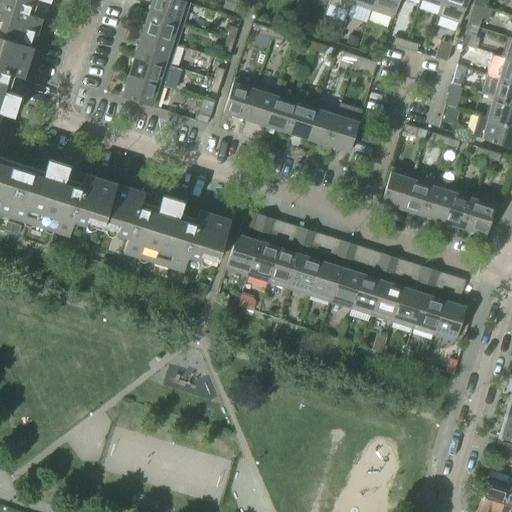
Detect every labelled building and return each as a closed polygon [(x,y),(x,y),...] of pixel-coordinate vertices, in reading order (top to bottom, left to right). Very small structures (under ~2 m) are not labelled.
[(87,220),(101,224),(116,229),(115,234),(127,238),(123,252),(154,262),(155,257),(169,261),(168,267),(182,271),(187,257),(200,261),(201,256),(217,261),(230,220),(199,210),(194,225),(177,219),(183,202),(162,195),(161,199),(144,194),(144,193),(85,174),(84,175),(67,170),(69,166),(48,159),(42,176),(0,162),(0,112),(13,117),(20,96),(16,95),(21,78),(22,78),(41,18),(40,18),(45,1),(49,2),(49,0),(0,0),(0,213),(68,235),(72,220),(85,224),(87,220)] [(178,0),(151,0),(147,15),(182,26),(189,3),(178,0)] [(224,0),(223,8),(222,8),(238,13),(242,0),(224,0)] [(329,0),(328,4),(348,11),(350,4),(351,4),(352,0),(329,0)] [(352,0),(351,4),(371,11),(374,0),(352,0)] [(374,0),(371,11),(392,18),(398,0),(374,0)] [(444,0),(442,7),(441,7),(438,16),(459,24),(462,14),(467,0),(444,0)] [(486,0),(475,0),(474,5),(484,8),(486,0)] [(491,10),(484,8),(474,5),(468,26),(478,29),(481,18),(488,20),(491,10)] [(147,15),(140,36),(175,47),(182,26),(147,15)] [(230,26),(226,38),(233,41),(237,29),(230,26)] [(258,34),(270,38),(273,30),(261,26),(258,34)] [(475,38),(478,29),(468,26),(465,35),(463,45),(471,47),(476,49),(479,40),(475,38)] [(273,30),(270,38),(282,41),(285,34),(273,30)] [(140,36),(134,56),(168,67),(175,47),(140,36)] [(392,45),(404,49),(406,41),(394,37),(392,45)] [(233,41),(226,38),(222,50),(230,53),(233,41)] [(299,47),(311,51),(314,43),(302,39),(299,47)] [(406,41),(404,49),(416,53),(418,45),(406,41)] [(314,43),(311,51),(323,54),(326,47),(314,43)] [(371,53),(379,55),(382,45),(374,43),(371,53)] [(464,69),(465,69),(471,47),(463,45),(456,67),(464,69)] [(436,51),(434,58),(446,62),(448,55),(436,51)] [(340,60),(352,64),(355,56),(343,52),(340,60)] [(134,56),(128,76),(162,87),(168,67),(134,56)] [(355,56),(352,64),(350,71),(372,78),(376,63),(355,56)] [(495,63),(491,76),(511,83),(511,61),(504,58),(502,65),(495,63)] [(459,90),(464,69),(456,67),(450,87),(459,90)] [(216,68),(213,80),(220,82),(224,70),(216,68)] [(486,75),(480,94),(493,98),(492,100),(511,106),(511,83),(491,76),(486,75)] [(162,87),(128,76),(121,97),(155,108),(162,87)] [(223,113),(246,120),(256,86),(233,78),(223,113)] [(220,82),(213,80),(209,92),(216,94),(220,82)] [(246,120),(266,127),(277,92),(256,86),(246,120)] [(287,133),(307,139),(318,105),(320,97),(300,91),(298,99),(287,133)] [(266,127),(287,133),(298,99),(277,92),(266,127)] [(445,105),(447,105),(454,108),(457,97),(448,94),(445,105)] [(511,106),(492,100),(487,119),(511,127),(511,106)] [(338,111),(327,146),(348,152),(361,110),(340,104),(338,111)] [(307,139),(327,146),(338,111),(318,105),(307,139)] [(460,110),(454,108),(447,105),(442,121),(455,125),(460,110)] [(197,113),(194,121),(207,125),(209,117),(197,113)] [(511,127),(487,119),(477,116),(473,134),(474,134),(473,138),(472,138),(472,140),(481,142),(482,139),(511,149),(511,127)] [(403,132),(415,136),(417,129),(405,125),(403,132)] [(433,142),(444,146),(447,138),(435,134),(433,142)] [(447,138),(444,146),(456,149),(459,142),(447,138)] [(474,155),(486,159),(489,151),(477,147),(474,155)] [(489,151),(486,159),(498,163),(500,155),(489,151)] [(380,202),(401,209),(413,175),(391,168),(380,202)] [(401,209),(423,216),(434,182),(413,175),(401,209)] [(423,216),(444,223),(455,188),(434,182),(423,216)] [(444,223),(464,229),(475,195),(455,188),(444,223)] [(475,195),(464,229),(485,236),(492,214),(496,215),(500,203),(475,195)] [(253,230),(260,232),(265,217),(258,214),(253,230)] [(265,217),(260,232),(268,234),(273,219),(265,217)] [(294,243),(301,245),(306,230),(299,227),(294,243)] [(306,230),(301,245),(309,247),(314,232),(306,230)] [(225,269),(248,276),(258,242),(236,234),(225,269)] [(336,256),(343,258),(348,243),(340,241),(336,256)] [(248,276),(268,283),(279,248),(258,242),(248,276)] [(348,243),(343,258),(351,261),(356,245),(348,243)] [(268,283),(289,289),(300,255),(279,248),(268,283)] [(377,269),(384,271),(389,256),(382,254),(377,269)] [(289,289),(310,296),(320,261),(300,255),(289,289)] [(389,256),(384,271),(392,274),(397,259),(389,256)] [(310,296),(330,302),(341,268),(320,261),(310,296)] [(418,282),(425,285),(430,269),(423,267),(418,282)] [(330,302),(351,309),(362,275),(341,268),(330,302)] [(430,269),(425,285),(433,287),(438,272),(430,269)] [(351,309),(371,315),(382,281),(362,275),(351,309)] [(371,315),(392,322),(403,288),(382,281),(371,315)] [(392,322),(412,328),(423,294),(403,288),(392,322)] [(237,306),(252,311),(255,303),(253,299),(241,294),(237,306)] [(412,328),(433,335),(443,301),(423,294),(412,328)] [(443,301),(433,335),(454,342),(463,312),(468,313),(472,301),(459,296),(456,305),(443,301)] [(434,369),(437,361),(427,358),(424,366),(434,369)] [(448,359),(444,372),(451,374),(455,361),(448,359)] [(511,420),(504,419),(501,428),(502,430),(500,439),(502,439),(511,441),(511,420)] [(511,446),(497,442),(494,453),(505,456),(502,467),(511,470),(511,469),(511,446)] [(498,511),(507,487),(510,477),(488,471),(476,511),(498,511)] [(511,511),(511,488),(507,487),(498,511),(511,511)]
